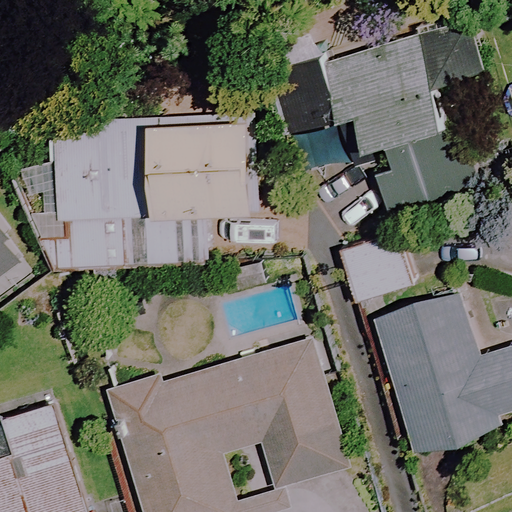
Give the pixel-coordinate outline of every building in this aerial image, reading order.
[(365,157),(360,138),(437,115),(414,37),(336,60),(283,76),(312,173),(365,157)] [(213,261),(212,206),(259,205),(257,113),(146,115),(147,144),(52,146),(54,264),(213,261)] [(401,229),(341,245),(355,298),(415,282),(401,229)] [(511,338),(479,349),(460,287),(373,314),(414,448),(502,421),(498,411),(511,406),(511,338)] [(350,461),(313,334),(110,393),(144,511),(259,511),(291,503),(284,480),(350,461)] [(86,511),(53,402),(5,417),(15,449),(0,453),(0,511),(86,511)]
